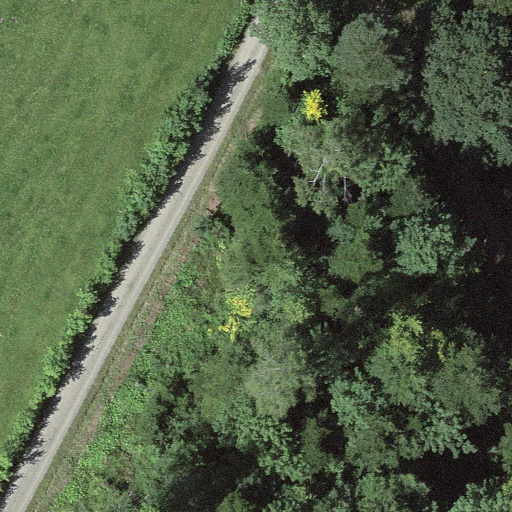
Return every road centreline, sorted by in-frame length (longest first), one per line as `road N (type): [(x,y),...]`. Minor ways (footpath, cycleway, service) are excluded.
road 1 (track): [(239,0),(231,45),(0,463)]
road 2 (track): [(511,277),(357,0)]
